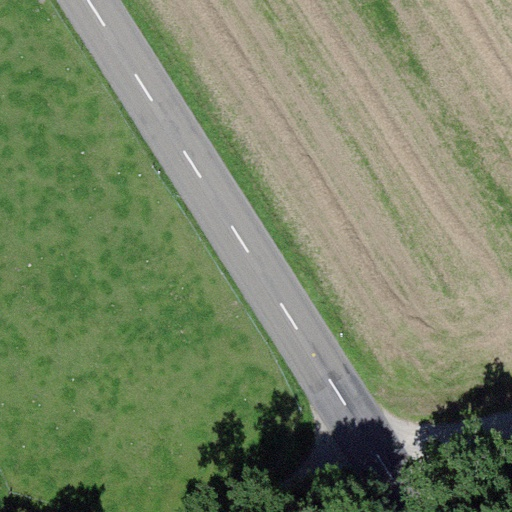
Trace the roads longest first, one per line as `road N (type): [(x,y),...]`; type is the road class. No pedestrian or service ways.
road 1 (tertiary): [(417,511),(90,0)]
road 2 (track): [(511,425),(384,459),(275,511)]
